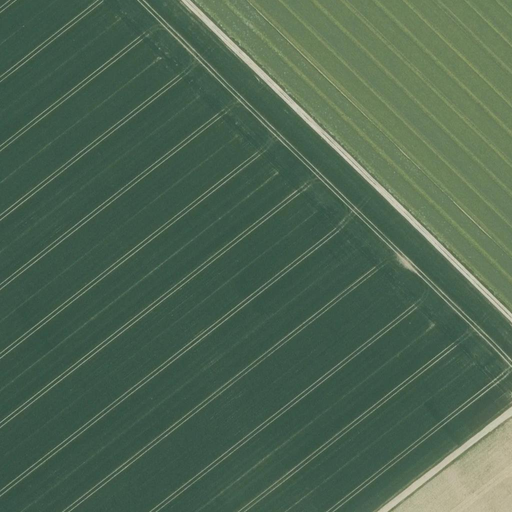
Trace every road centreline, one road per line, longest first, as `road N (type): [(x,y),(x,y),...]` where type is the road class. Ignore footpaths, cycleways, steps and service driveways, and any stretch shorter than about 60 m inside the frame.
road 1 (track): [(511,326),(182,0)]
road 2 (track): [(383,511),(511,410)]
